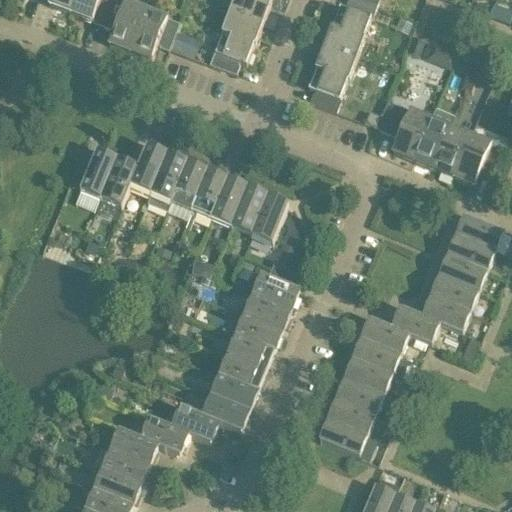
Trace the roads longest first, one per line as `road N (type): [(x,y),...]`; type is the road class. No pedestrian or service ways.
road 1 (residential): [(255,125),(360,168),(368,192),(238,511)]
road 2 (residential): [(255,125),(0,30)]
road 3 (residential): [(303,0),(255,125)]
